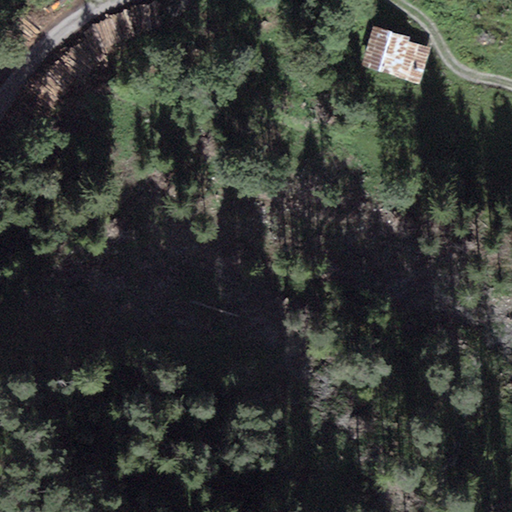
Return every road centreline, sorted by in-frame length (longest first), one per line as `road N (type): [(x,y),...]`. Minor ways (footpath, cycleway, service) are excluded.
road 1 (track): [(389,0),(421,16),(448,61),(469,76),(511,85)]
road 2 (unclassified): [(0,97),(68,22),(111,0)]
